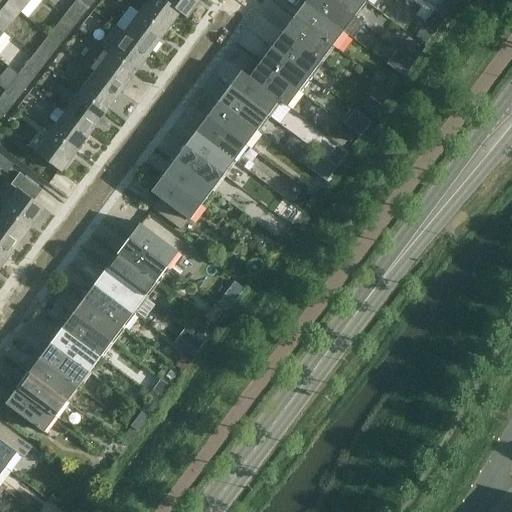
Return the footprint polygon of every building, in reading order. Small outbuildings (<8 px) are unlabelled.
[(3,0),(0,0),(0,28),(2,30),(18,11),(3,0)] [(3,0),(18,11),(27,0),(3,0)] [(89,5),(82,0),(74,0),(72,4),(83,13),(89,5)] [(146,0),(138,11),(164,31),(178,12),(179,11),(163,0),(146,0)] [(163,0),(179,11),(178,12),(179,12),(185,17),(197,0),(163,0)] [(332,0),(306,0),(305,2),(341,30),(353,15),(332,0)] [(332,0),(353,15),(363,0),(332,0)] [(305,2),(294,17),(330,44),(341,30),(305,2)] [(72,4),(65,12),(77,21),(83,13),(72,4)] [(117,27),(123,31),(149,51),(164,31),(138,11),(132,7),(117,27)] [(294,17),(283,32),(319,59),(330,44),(294,17)] [(70,29),(59,21),(53,28),(64,36),(70,29)] [(64,36),(53,28),(47,35),(58,44),(64,36)] [(123,31),(108,51),(134,71),(149,51),(123,31)] [(283,32),(272,47),(308,74),(319,59),(283,32)] [(58,44),(47,35),(41,43),(53,51),(58,44)] [(41,43),(35,51),(46,60),(53,51),(41,43)] [(272,47),(261,62),(297,89),(308,74),(272,47)] [(108,51),(93,71),(119,91),(134,71),(108,51)] [(40,68),(28,59),(23,67),(34,75),(40,68)] [(261,62),(249,77),(250,77),(250,78),(279,99),(278,100),(285,105),(297,89),(261,62)] [(34,75),(23,67),(17,75),(28,83),(34,75)] [(93,71),(79,91),(105,111),(119,91),(93,71)] [(242,71),(230,87),(266,114),(277,99),(278,100),(279,99),(250,78),(250,77),(249,77),(242,71)] [(28,83),(17,75),(11,82),(22,91),(28,83)] [(11,82),(4,90),(16,99),(22,91),(11,82)] [(230,87),(219,102),(255,129),(266,114),(230,87)] [(79,91),(64,111),(90,131),(105,111),(79,91)] [(9,107),(0,100),(0,112),(3,115),(9,107)] [(219,102),(208,117),(244,144),(255,129),(219,102)] [(55,123),(49,131),(75,150),(90,131),(64,111),(63,112),(58,109),(54,109),(50,115),(51,119),(55,123)] [(208,117),(197,131),(233,158),(244,144),(208,117)] [(75,150),(49,131),(33,152),(59,171),(75,150)] [(197,131),(186,146),(222,174),(233,158),(197,131)] [(186,146),(174,161),(211,188),(222,174),(186,146)] [(174,161),(163,176),(200,203),(211,188),(174,161)] [(16,189),(2,208),(28,227),(43,207),(33,200),(41,189),(18,172),(10,184),(16,189)] [(200,203),(163,176),(151,192),(159,198),(152,208),(180,229),(200,203)] [(2,208),(0,210),(0,237),(13,247),(28,227),(2,208)] [(140,223),(128,239),(165,266),(177,251),(140,223)] [(0,237),(0,264),(13,247),(0,237)] [(128,239),(118,254),(154,281),(165,266),(128,239)] [(118,254),(107,268),(143,296),(154,281),(118,254)] [(107,268),(95,284),(132,311),(143,296),(107,268)] [(95,284),(84,298),(121,326),(132,311),(95,284)] [(84,298),(73,313),(110,341),(121,326),(84,298)] [(73,313),(62,328),(99,356),(110,341),(73,313)] [(62,328),(51,343),(87,371),(99,356),(62,328)] [(51,343),(40,358),(76,386),(87,371),(51,343)] [(40,358),(28,373),(65,401),(76,386),(40,358)] [(28,373),(18,388),(54,415),(65,401),(28,373)] [(54,415),(18,388),(5,404),(42,431),(54,415)] [(0,463),(3,466),(14,451),(23,457),(31,446),(0,422),(0,463)]
